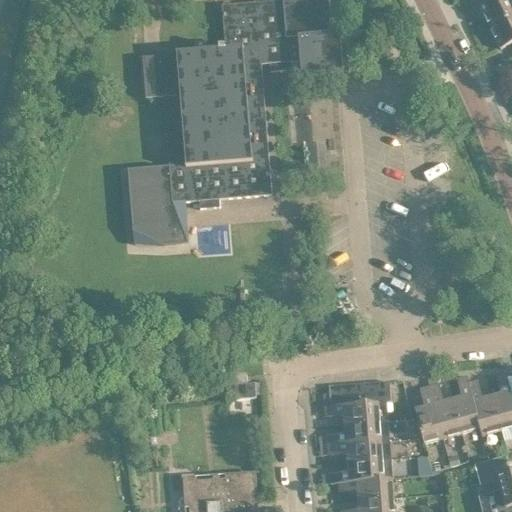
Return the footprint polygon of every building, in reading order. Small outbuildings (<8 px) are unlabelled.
[(173,54),(141,57),(139,57),(143,98),(160,96),(166,161),(169,203),(181,202),(196,201),(196,208),(216,207),(216,199),(268,195),(258,64),(266,63),(267,71),(287,70),(287,62),(297,61),(298,74),(340,71),(337,33),(329,33),(326,0),(277,0),(219,5),(222,46),(216,46),(216,49),(173,53),(173,54)] [(511,0),(478,0),(480,3),(476,5),(487,27),(511,14),(511,0)] [(511,14),(487,27),(497,48),(510,42),(511,45),(511,14)] [(169,203),(166,161),(125,163),(130,239),(148,240),(166,239),(182,238),(181,202),(169,203)] [(496,394),(487,397),(496,430),(511,425),(511,393),(507,395),(502,374),(491,376),(496,394)] [(458,398),(448,400),(458,434),(475,429),(477,436),(479,435),(465,384),(462,376),(453,379),(458,398)] [(432,378),(423,379),(425,387),(434,385),(432,378)] [(374,382),(375,404),(384,403),(387,403),(386,381),(374,382)] [(363,404),(375,404),(374,382),(361,383),(363,404)] [(473,382),(465,384),(479,435),(496,430),(487,397),(478,399),(473,382)] [(223,385),(224,399),(253,397),(251,383),(223,385)] [(361,383),(349,384),(350,405),(363,404),(361,383)] [(349,384),(336,385),(338,406),(350,405),(349,384)] [(325,386),(326,407),(338,406),(336,385),(325,386)] [(434,385),(425,387),(439,439),(458,434),(448,400),(439,403),(434,385)] [(439,439),(425,387),(416,390),(421,408),(412,410),(421,444),(439,439)] [(326,407),(321,407),(322,417),(339,416),(339,425),(365,424),(376,423),(385,422),(384,403),(375,404),(363,404),(350,405),(338,406),(326,407)] [(340,435),(323,436),(324,445),(366,442),(378,442),(386,441),(385,422),(376,423),(365,424),(339,425),(340,435)] [(366,442),(324,445),(324,455),(342,454),(342,463),(368,461),(379,460),(388,460),(386,441),(378,442),(366,442)] [(453,456),(445,459),(447,467),(455,464),(453,456)] [(486,461),(470,465),(476,484),(495,479),(498,489),(489,491),(494,511),(511,511),(511,505),(511,504),(511,465),(501,468),(498,458),(486,461)] [(343,472),(325,474),(326,483),(326,484),(334,483),(370,481),(378,480),(388,479),(389,479),(388,460),(379,460),(368,461),(342,463),(343,472)] [(434,461),(426,463),(428,471),(435,469),(436,469),(434,461)] [(325,474),(318,474),(319,483),(326,483),(325,474)] [(220,511),(227,511),(226,511),(254,511),(254,502),(248,503),(246,477),(184,481),(185,511),(220,511)] [(370,481),(334,483),(335,492),(353,491),(354,501),(379,499),(389,498),(388,479),(378,480),(370,481)] [(354,511),(336,511),(390,511),(389,498),(379,499),(354,501),(354,511)]
